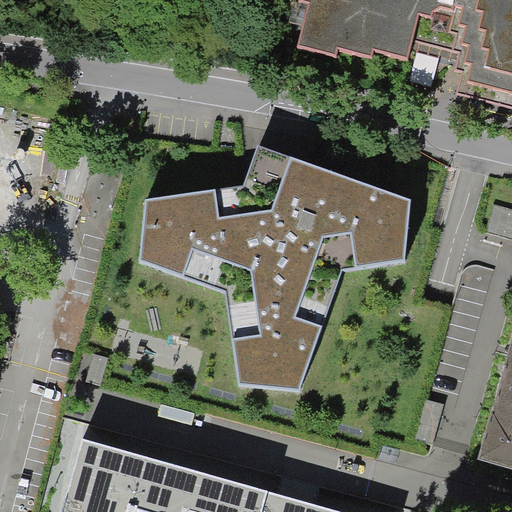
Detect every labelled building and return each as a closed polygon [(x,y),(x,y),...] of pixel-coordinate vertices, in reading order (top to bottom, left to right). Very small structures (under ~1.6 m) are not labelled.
[(511,0),(300,0),(300,3),(310,5),(298,46),(336,56),(337,51),(371,59),(373,51),(408,60),(410,51),(419,16),(432,19),(434,13),(441,9),(456,13),(451,30),(459,32),(456,44),(464,47),(459,65),(458,72),(465,72),(458,96),(511,109),(511,0)] [(419,16),(410,51),(459,65),(464,47),(456,44),(459,32),(451,30),(456,13),(441,9),(434,13),(432,19),(419,16)] [(415,79),(436,85),(442,61),(421,56),(415,79)] [(258,147),(245,192),(144,202),(139,264),(225,293),(240,386),(299,392),(343,273),(404,263),(410,205),(258,147)] [(511,242),(511,213),(489,207),(481,234),(511,242)] [(511,470),(511,332),(497,386),(475,460),(511,470)] [(94,356),(88,379),(102,383),(109,360),(94,356)] [(443,406),(426,401),(416,441),(433,445),(443,406)] [(382,445),(378,461),(405,468),(409,453),(382,445)] [(64,511),(315,511),(311,511),(293,506),(276,501),(83,447),(64,511)] [(282,480),(276,501),(293,506),(311,511),(317,490),(282,480)]
